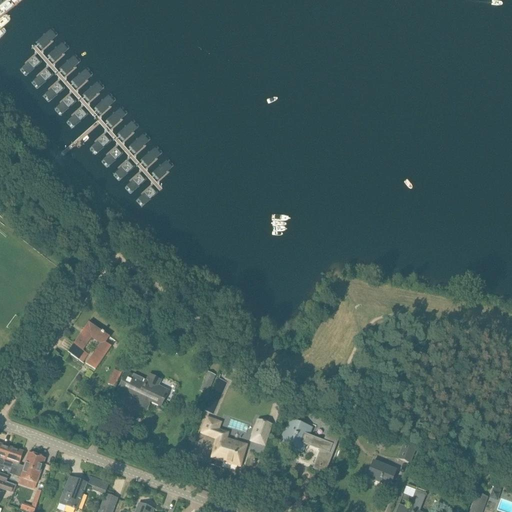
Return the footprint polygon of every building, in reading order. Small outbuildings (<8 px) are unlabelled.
[(110,337),(109,337),(88,323),(68,353),(83,363),(88,354),(83,351),(91,338),(99,344),(86,364),(95,370),(111,346),(105,343),(110,337)] [(141,349),(152,354),(157,343),(146,338),(141,349)] [(114,370),(108,384),(114,387),(121,373),(114,370)] [(149,375),(147,381),(145,384),(132,378),(133,376),(127,373),(119,390),(140,400),(137,406),(147,411),(151,402),(160,406),(168,391),(159,386),(162,380),(149,375)] [(202,385),(211,389),(216,376),(208,373),(202,385)] [(222,419),(218,418),(209,414),(202,431),(218,437),(212,458),(240,467),(246,445),(225,439),(227,433),(218,430),(222,419)] [(323,441),(309,436),(312,428),(289,419),(279,444),(303,453),(306,445),(320,450),(312,470),(324,475),(339,439),(326,434),(323,441)] [(266,447),(273,425),(257,420),(250,442),(266,447)] [(0,465),(3,466),(10,447),(0,443),(0,465)] [(404,443),(398,459),(410,463),(416,447),(404,443)] [(19,464),(23,452),(10,447),(3,466),(12,469),(10,475),(15,462),(19,464)] [(19,465),(23,452),(19,464),(15,462),(10,475),(20,478),(18,485),(34,490),(45,459),(29,453),(24,467),(19,465)] [(367,478),(390,487),(396,469),(373,460),(367,478)] [(86,485),(93,488),(93,487),(72,479),(68,491),(65,490),(60,504),(77,511),(86,485)] [(17,486),(7,483),(0,480),(0,488),(14,493),(17,486)] [(92,490),(105,495),(109,484),(96,480),(93,487),(93,488),(92,490)] [(417,511),(425,493),(406,486),(403,494),(412,497),(408,508),(399,505),(395,511),(417,511)] [(294,492),(283,487),(280,494),(291,499),(294,492)] [(34,511),(36,507),(40,492),(36,491),(32,506),(22,502),(20,510),(26,511),(34,511)] [(112,511),(114,508),(117,499),(106,494),(102,504),(98,511),(112,511)] [(482,511),(487,497),(477,494),(470,511),(482,511)]
